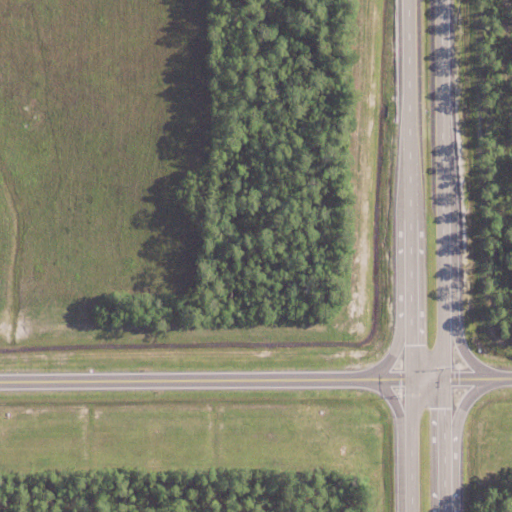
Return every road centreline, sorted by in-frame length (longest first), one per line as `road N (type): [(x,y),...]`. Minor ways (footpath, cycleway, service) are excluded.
road 1 (tertiary): [(405,0),(408,511)]
road 2 (residential): [(0,380),(511,377)]
road 3 (tertiary): [(440,511),(437,0)]
